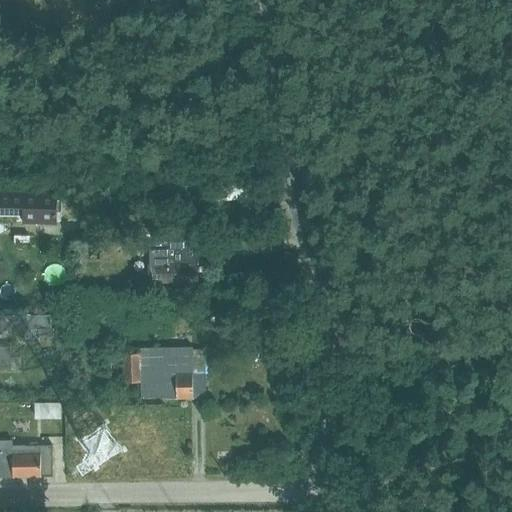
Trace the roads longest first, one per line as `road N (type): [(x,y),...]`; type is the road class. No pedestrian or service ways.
road 1 (track): [(327,347),(259,91),(250,0)]
road 2 (unclassified): [(309,492),(0,499)]
road 3 (track): [(332,511),(309,492),(327,461),(327,347)]
